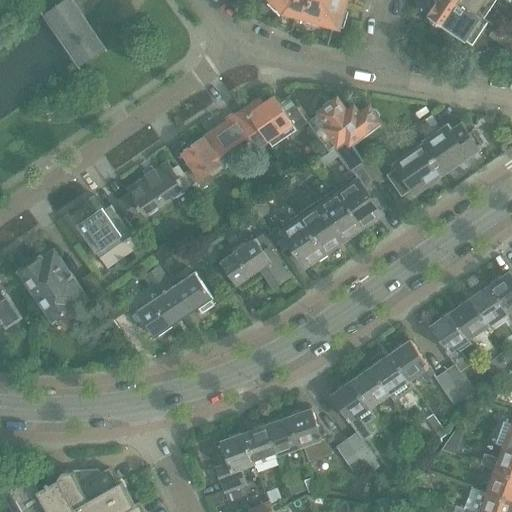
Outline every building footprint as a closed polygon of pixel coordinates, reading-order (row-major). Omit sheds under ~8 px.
[(47,14),(46,15),(80,65),(81,64),(81,63),(101,49),(101,50),(102,49),(91,32),(76,11),(68,0),(67,0),(68,1),(47,15),(47,14)] [(271,0),(268,4),(281,16),(285,12),(296,0),(271,0)] [(306,18),(305,23),(320,27),(321,22),(325,24),(327,26),(331,27),(333,26),(344,29),(349,12),(343,10),(345,4),(329,0),(296,0),(285,12),(306,18)] [(427,16),(431,18),(430,20),(430,21),(431,22),(432,24),(433,25),(434,26),(436,27),(438,28),(440,28),(442,28),(443,26),(459,37),(460,39),(463,41),(465,41),(473,46),(489,22),(484,19),(455,0),(436,0),(438,1),(428,15),(427,15),(427,16)] [(455,0),(484,19),(496,0),(455,0)] [(506,48),(499,53),(506,64),(511,59),(511,37),(496,27),(490,37),(506,48)] [(260,99),(246,109),(269,142),(293,125),(297,131),(307,123),(306,122),(295,106),(285,113),(274,97),(264,104),(260,99)] [(349,172),(360,164),(365,161),(353,145),(382,124),(380,121),(378,119),(380,118),(380,115),(376,109),(373,109),(372,110),(370,108),(360,115),(354,108),(347,113),(337,100),(334,102),(333,101),(330,100),(323,105),(323,108),(324,110),(306,122),(307,123),(329,153),(333,150),(349,172)] [(246,109),(233,118),(233,119),(229,122),(228,121),(204,138),(222,165),(226,171),(228,169),(224,163),(233,157),(237,163),(245,158),(244,150),(251,145),(255,151),(269,142),(246,109)] [(432,115),(425,120),(430,127),(435,127),(439,124),(432,115)] [(425,146),(443,172),(445,171),(447,174),(460,165),(458,162),(479,147),(478,146),(481,144),(472,131),(469,133),(464,125),(453,132),(450,127),(443,131),(441,127),(421,140),(425,146)] [(184,156),(188,163),(189,162),(193,168),(184,174),(192,185),(197,192),(200,189),(196,183),(222,165),(204,138),(182,153),(184,156)] [(395,167),(397,170),(388,176),(402,196),(411,190),(413,193),(417,190),(419,193),(437,181),(434,178),(443,172),(425,146),(395,167)] [(360,164),(372,181),(382,175),(370,158),(365,162),(365,161),(360,164)] [(145,176),(146,178),(129,189),(128,189),(127,190),(129,193),(144,214),(146,217),(192,185),(184,174),(178,166),(173,169),(168,162),(166,163),(167,163),(156,171),(155,169),(154,170),(152,166),(143,172),(145,176)] [(350,185),(339,193),(364,230),(376,222),(374,219),(383,214),(364,187),(372,181),(360,164),(349,172),(344,176),(347,180),(347,181),(350,185)] [(306,170),(299,175),(304,182),(311,177),(306,170)] [(129,193),(117,201),(132,223),(144,214),(129,193)] [(339,193),(320,206),(344,240),(351,235),(353,238),(364,230),(339,193)] [(264,199),(253,207),(261,218),(268,214),(269,207),(264,199)] [(136,233),(126,218),(122,221),(112,205),(105,210),(103,207),(77,225),(100,258),(136,233)] [(337,245),(344,240),(320,206),(302,218),(328,255),(339,247),(337,245)] [(288,222),(279,228),(271,233),(283,251),(291,245),(306,266),(315,261),(316,263),(328,255),(302,218),(291,226),(288,222)] [(225,239),(219,230),(197,245),(211,265),(211,264),(221,257),(214,247),(225,239)] [(255,239),(245,246),(261,269),(275,289),(290,278),(269,248),(272,246),(264,233),(256,239),(255,239)] [(245,246),(221,262),(237,285),(261,269),(245,246)] [(78,287),(79,286),(72,274),(70,276),(54,253),(47,258),(49,262),(45,265),(40,258),(21,271),(56,322),(87,300),(78,287)] [(152,271),(184,318),(199,308),(203,314),(215,305),(211,300),(213,299),(195,272),(174,287),(159,266),(152,271)] [(137,311),(138,313),(133,316),(140,326),(145,322),(155,338),(184,318),(152,271),(145,276),(159,297),(137,311)] [(94,272),(83,280),(98,300),(108,293),(94,272)] [(491,282),(492,284),(490,286),(509,312),(511,309),(511,274),(510,272),(501,278),(500,276),(491,282)] [(109,274),(100,280),(107,290),(116,284),(109,274)] [(472,298),(470,300),(489,326),(509,312),(490,286),(481,292),(480,290),(471,296),(472,298)] [(110,292),(100,300),(114,320),(124,313),(110,292)] [(0,302),(0,323),(2,322),(6,328),(20,318),(6,298),(0,302)] [(458,305),(460,307),(450,313),(469,340),(489,326),(470,300),(469,301),(468,299),(458,305)] [(439,321),(431,327),(457,364),(458,364),(462,370),(469,365),(457,348),(469,340),(450,313),(449,315),(447,313),(438,319),(439,321)] [(393,353),(391,354),(409,381),(410,380),(421,373),(426,380),(434,375),(411,341),(402,347),(401,345),(392,351),(393,353)] [(373,367),(371,368),(389,394),(395,403),(415,389),(410,380),(409,381),(391,354),(382,361),(381,359),(372,365),(373,367)] [(494,363),(488,367),(495,377),(500,373),(494,363)] [(447,371),(465,397),(476,390),(462,370),(458,364),(457,364),(447,371)] [(368,367),(359,374),(360,376),(351,382),(369,408),(370,408),(389,394),(371,368),(369,369),(368,367)] [(447,371),(436,378),(454,405),(465,397),(447,371)] [(340,390),(332,396),(357,433),(358,432),(364,440),(368,438),(368,437),(372,434),(369,429),(368,430),(365,426),(365,425),(364,424),(376,416),(370,408),(369,408),(351,382),(349,383),(348,381),(339,388),(340,390)] [(301,411),(291,414),(292,417),(290,417),(300,447),(302,447),(307,462),(311,464),(330,457),(312,409),(302,413),(301,411)] [(433,415),(428,419),(441,438),(447,434),(433,415)] [(268,425),(267,426),(278,456),(300,447),(290,417),(279,421),(278,419),(268,423),(268,425)] [(253,428),(254,430),(244,434),(255,464),(278,456),(267,426),(265,426),(264,424),(253,428)] [(511,424),(503,448),(511,451),(511,424)] [(456,430),(442,450),(453,454),(462,432),(456,430)] [(221,442),(229,464),(216,468),(225,493),(247,485),(241,469),(255,464),(244,434),(242,435),(241,432),(230,436),(231,438),(221,442)] [(357,433),(348,440),(366,466),(377,459),(364,440),(358,432),(357,433)] [(348,440),(337,447),(355,473),(366,466),(348,440)] [(485,454),(481,464),(484,465),(495,470),(511,475),(511,451),(503,448),(499,459),(485,454)] [(417,464),(420,462),(412,450),(403,456),(416,475),(422,471),(417,464)] [(473,461),(470,467),(482,472),(484,465),(481,464),(473,461)] [(11,481),(14,486),(2,492),(13,511),(16,511),(21,510),(22,511),(145,511),(140,502),(135,505),(125,486),(120,489),(109,468),(87,481),(87,482),(81,486),(73,471),(63,472),(58,480),(40,490),(32,476),(28,478),(25,473),(11,481)] [(487,492),(487,493),(502,499),(503,496),(511,499),(511,475),(495,470),(487,492)] [(428,471),(419,484),(426,489),(435,476),(428,471)] [(305,480),(289,487),(292,496),(308,489),(305,480)] [(402,481),(389,490),(398,503),(408,489),(402,481)] [(288,486),(281,489),(286,500),(293,498),(292,496),(289,487),(288,486)] [(468,511),(471,511),(511,511),(511,499),(503,496),(502,499),(487,493),(487,492),(472,487),(464,509),(468,511)] [(220,495),(212,498),(214,504),(222,501),(220,495)] [(249,511),(273,511),(269,502),(250,511),(249,511)] [(345,503),(334,509),(335,511),(346,511),(349,511),(345,503)]
